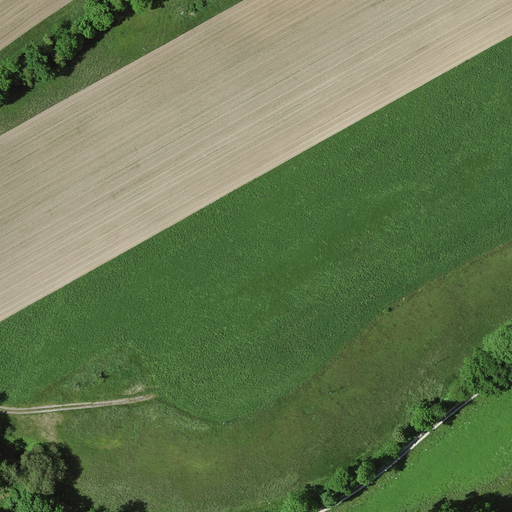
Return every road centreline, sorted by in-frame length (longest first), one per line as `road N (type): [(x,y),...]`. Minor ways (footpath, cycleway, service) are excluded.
road 1 (track): [(511,368),(348,493),(310,511)]
road 2 (track): [(0,408),(157,396)]
